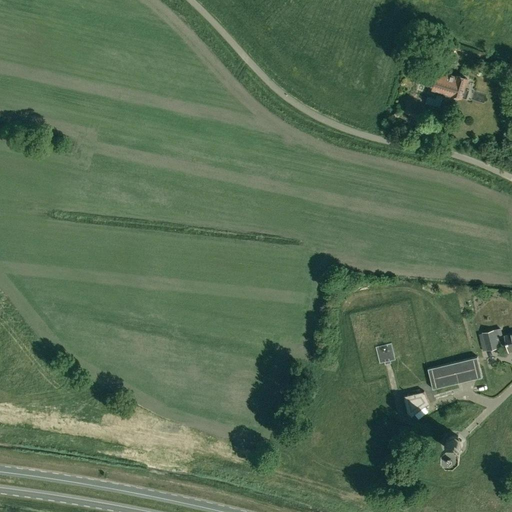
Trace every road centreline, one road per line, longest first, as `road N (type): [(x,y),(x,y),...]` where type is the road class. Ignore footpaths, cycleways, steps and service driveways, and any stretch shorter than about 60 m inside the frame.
road 1 (unclassified): [(511,177),(369,138),(303,110),(190,0)]
road 2 (primary): [(234,511),(0,469)]
road 3 (primary): [(0,490),(134,511)]
